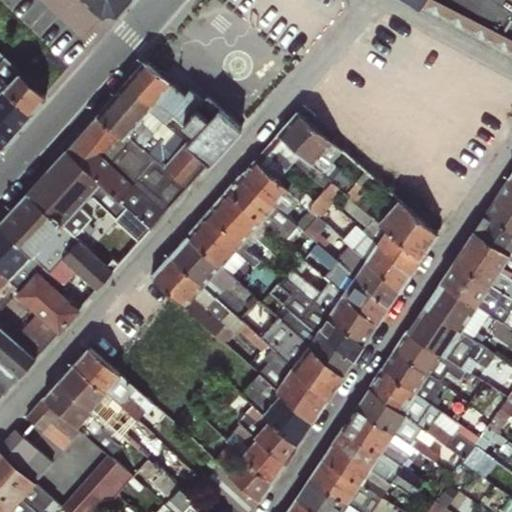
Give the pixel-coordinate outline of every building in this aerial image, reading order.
[(128,0),(87,0),(102,14),(116,14),(128,0)] [(224,0),(271,40),(297,64),(347,9),(345,0),(224,0)] [(511,0),(423,0),(421,4),(511,52),(511,0)] [(380,17),(374,25),(410,55),(426,37),(388,16),(380,17)] [(410,55),(374,25),(354,48),(389,80),(397,71),(410,55)] [(454,52),(426,37),(410,55),(420,62),(438,75),(454,52)] [(289,73),(297,64),(271,40),(271,57),(289,73)] [(389,80),(354,48),(333,72),(368,103),(377,111),(397,89),(398,88),(389,80)] [(0,51),(0,81),(5,85),(18,70),(3,55),(0,51)] [(482,68),(454,52),(438,75),(464,94),(482,68)] [(410,55),(397,71),(413,84),(404,95),(431,119),(440,126),(450,113),(428,92),(432,78),(417,66),(420,62),(410,55)] [(171,82),(145,58),(125,81),(152,105),(155,101),(171,82)] [(45,94),(18,70),(5,85),(4,86),(30,111),(45,94)] [(413,84),(397,71),(389,80),(398,88),(397,89),(404,95),(413,84)] [(368,103),(333,72),(319,87),(353,118),(368,103)] [(152,105),(125,81),(97,113),(119,134),(123,137),(127,133),(148,109),(152,105)] [(184,92),(171,82),(155,101),(169,111),(174,115),(181,123),(193,134),(215,109),(188,87),(184,92)] [(30,111),(4,86),(0,90),(0,110),(17,126),(30,111)] [(353,118),(319,87),(298,111),(332,142),(346,126),(353,118)] [(404,95),(397,89),(377,111),(381,116),(402,133),(410,123),(414,119),(423,128),(431,119),(404,95)] [(152,105),(148,109),(164,122),(165,124),(174,115),(169,111),(155,101),(152,105)] [(379,131),(376,127),(370,119),(377,111),(368,103),(353,118),(374,136),(379,131)] [(218,106),(215,109),(193,134),(186,142),(209,161),(240,127),(218,106)] [(142,147),(152,135),(164,122),(148,109),(127,133),(142,147)] [(0,145),(17,126),(0,110),(0,145)] [(332,142),(298,111),(278,134),(299,153),(311,165),(332,142)] [(381,116),(377,111),(370,119),(376,127),(379,130),(381,128),(395,141),(402,133),(381,116)] [(119,134),(97,113),(66,148),(102,183),(119,199),(133,183),(102,153),(119,134)] [(435,162),(443,154),(425,137),(410,123),(402,133),(435,163),(435,162)] [(332,142),(341,150),(364,171),(374,180),(383,187),(397,171),(346,126),(332,142)] [(133,183),(155,158),(150,154),(142,147),(127,133),(123,137),(119,134),(102,153),(133,183)] [(299,153),(278,134),(277,133),(254,159),(278,179),(293,160),(299,153)] [(435,163),(402,133),(395,141),(394,143),(412,159),(406,166),(417,177),(420,179),(435,163)] [(142,147),(150,154),(160,142),(152,135),(142,147)] [(456,138),(449,147),(476,171),(483,161),(456,138)] [(186,187),(209,161),(186,142),(185,141),(163,166),(162,167),(186,187)] [(332,182),(343,192),(345,193),(355,181),(339,168),(332,161),(341,150),(332,142),(311,165),(332,182)] [(412,159),(394,143),(387,151),(406,166),(412,159)] [(464,189),(476,171),(449,147),(443,154),(435,162),(464,189)] [(102,183),(66,148),(27,191),(61,223),(63,225),(102,183)] [(311,165),(299,153),(293,160),(324,188),(313,200),(307,207),(309,209),(316,215),(317,214),(320,216),(343,192),(332,182),(311,165)] [(186,187),(162,167),(163,166),(155,158),(133,183),(166,211),(186,187)] [(278,179),(254,159),(227,191),(261,221),(289,189),(287,187),(278,179)] [(452,208),(464,189),(435,162),(435,163),(420,179),(452,208)] [(362,194),(374,180),(364,171),(355,181),(345,193),(348,196),(365,210),(372,203),(362,194)] [(511,178),(509,176),(497,196),(511,205),(511,178)] [(436,232),(452,208),(420,179),(417,177),(398,198),(436,232)] [(292,181),(287,187),(289,189),(261,221),(265,226),(269,228),(275,220),(283,212),(286,215),(299,201),(307,207),(313,200),(292,181)] [(150,228),(119,199),(102,183),(63,225),(79,239),(112,269),(114,271),(150,228)] [(119,199),(150,228),(166,211),(133,183),(119,199)] [(61,223),(27,191),(0,219),(0,223),(32,254),(61,223)] [(261,221),(227,191),(208,212),(241,243),(247,236),(261,221)] [(378,220),(365,210),(348,196),(341,204),(366,226),(363,230),(377,241),(386,229),(377,221),(378,220)] [(511,205),(497,196),(485,213),(511,230),(511,205)] [(419,259),(436,232),(398,198),(378,220),(377,221),(386,229),(419,259)] [(302,230),(316,215),(309,209),(296,223),(302,230)] [(241,243),(208,212),(188,235),(221,265),(222,264),(241,243)] [(511,230),(485,213),(474,229),(510,253),(511,250),(511,230)] [(320,216),(317,214),(316,215),(302,230),(313,240),(328,224),(320,216)] [(285,229),(275,220),(269,228),(282,242),(289,234),(284,230),(285,229)] [(251,240),(265,226),(261,221),(247,236),(251,240)] [(32,254),(0,223),(0,267),(10,277),(31,255),(32,254)] [(61,257),(79,239),(63,225),(61,223),(32,254),(31,255),(43,266),(48,271),(61,257)] [(377,241),(363,230),(356,224),(342,239),(348,245),(365,259),(376,243),(377,241)] [(409,274),(419,259),(386,229),(377,241),(376,243),(409,274)] [(474,229),(463,246),(499,270),(510,253),(474,229)] [(221,265),(188,235),(170,255),(203,285),(221,265)] [(245,247),(251,240),(247,236),(241,243),(222,264),(232,274),(246,259),(238,253),(245,247)] [(95,289),(112,269),(79,239),(61,257),(75,270),(95,289)] [(251,240),(245,247),(261,259),(267,252),(251,240)] [(355,274),(336,259),(318,243),(303,259),(324,277),(342,293),(354,276),(355,274)] [(398,290),(409,274),(376,243),(365,259),(398,290)] [(365,259),(348,245),(336,259),(355,274),(365,259)] [(463,246),(454,260),(490,283),(499,270),(463,246)] [(261,259),(245,247),(238,253),(246,259),(254,266),(261,259)] [(511,254),(510,253),(499,270),(490,283),(489,284),(511,297),(511,254)] [(31,255),(10,277),(21,288),(37,271),(38,272),(43,266),(31,255)] [(185,306),(203,285),(170,255),(152,275),(185,306)] [(75,270),(61,257),(48,271),(43,266),(38,272),(56,288),(75,270)] [(388,306),(398,290),(365,259),(355,274),(354,276),(388,306)] [(454,260),(440,281),(477,304),(489,284),(490,283),(454,260)] [(221,265),(203,285),(238,317),(258,298),(232,274),(222,264),(221,265)] [(10,277),(0,267),(0,288),(1,287),(10,277)] [(342,293),(324,277),(316,287),(291,267),(284,275),(329,312),(342,293)] [(38,272),(37,271),(21,288),(17,293),(37,312),(58,331),(78,308),(56,288),(38,272)] [(185,306),(152,275),(133,295),(162,323),(167,327),(167,326),(185,306)] [(329,312),(284,275),(277,283),(289,293),(282,304),(301,319),(299,322),(288,313),(283,319),(309,343),(319,328),(328,314),(329,312)] [(377,322),(388,306),(354,276),(342,293),(377,322)] [(440,281),(432,293),(470,317),(478,305),(477,304),(440,281)] [(511,297),(489,284),(477,304),(478,305),(488,313),(503,323),(511,310),(511,297)] [(243,322),(238,317),(203,285),(185,306),(198,319),(225,344),(238,329),(243,322)] [(0,288),(0,309),(11,297),(1,287),(0,288)] [(364,342),(377,322),(342,293),(329,312),(328,314),(364,342)] [(432,293),(424,306),(461,329),(470,317),(432,293)] [(162,323),(133,295),(119,312),(148,339),(162,323)] [(477,330),(488,313),(478,305),(470,317),(461,329),(491,349),(495,342),(477,330)] [(191,326),(198,319),(185,306),(167,326),(179,337),(200,356),(208,349),(199,341),(203,336),(191,326)] [(424,306),(415,318),(452,343),(461,329),(424,306)] [(59,332),(58,331),(37,312),(14,337),(35,356),(36,357),(59,332)] [(148,339),(119,312),(104,328),(134,355),(148,339)] [(353,358),(364,342),(328,314),(319,328),(353,358)] [(309,343),(283,319),(278,316),(261,336),(292,364),(309,343)] [(415,318),(407,331),(440,354),(444,356),(445,355),(452,343),(415,318)] [(261,336),(243,322),(238,329),(259,349),(254,356),(259,361),(254,367),(259,372),(276,388),(291,365),(292,364),(261,336)] [(171,346),(179,337),(167,326),(167,327),(162,323),(148,339),(164,354),(174,364),(182,355),(171,346)] [(0,360),(17,376),(35,356),(14,337),(0,324),(0,360)] [(134,355),(104,328),(89,345),(120,375),(121,374),(136,357),(134,355)] [(343,374),(353,358),(319,328),(309,343),(343,374)] [(496,353),(491,349),(461,329),(452,343),(445,355),(460,365),(466,369),(470,372),(478,360),(486,367),(496,353)] [(407,331),(395,349),(428,372),(440,354),(407,331)] [(164,354),(148,339),(134,355),(136,357),(150,369),(164,354)] [(325,398),(343,374),(309,343),(292,364),(291,365),(325,398)] [(120,375),(89,345),(74,362),(106,391),(120,375)] [(395,349),(383,367),(415,391),(415,390),(428,372),(395,349)] [(459,379),(466,369),(460,365),(445,355),(444,356),(440,354),(428,372),(441,381),(447,371),(459,379)] [(161,380),(150,369),(136,357),(121,374),(146,397),(161,380)] [(0,391),(3,394),(18,376),(17,376),(0,360),(0,391)] [(106,391),(74,362),(59,379),(91,407),(106,391)] [(311,420),(325,398),(291,365),(276,388),(275,389),(280,392),(311,420)] [(211,366),(198,380),(205,385),(217,372),(211,366)] [(383,367),(369,387),(402,411),(415,391),(383,367)] [(276,388),(259,372),(241,394),(235,399),(237,400),(234,403),(245,413),(253,404),(262,412),(280,392),(275,389),(276,388)] [(443,382),(441,381),(428,372),(415,390),(431,401),(443,382)] [(146,397),(121,374),(120,375),(106,391),(136,419),(144,411),(147,413),(154,405),(146,397)] [(91,407),(59,379),(43,396),(77,425),(92,409),(93,409),(91,407)] [(369,387),(357,405),(394,432),(405,416),(406,414),(402,411),(369,387)] [(479,435),(431,401),(415,390),(415,391),(402,411),(406,414),(405,416),(436,438),(463,459),(474,443),(479,435)] [(511,390),(487,425),(498,432),(511,412),(511,390)] [(136,419),(106,391),(91,407),(93,409),(92,409),(121,436),(131,444),(138,449),(141,446),(126,432),(136,419)] [(295,444),(311,420),(280,392),(262,412),(261,413),(268,419),(295,444)] [(77,425),(43,396),(25,416),(63,450),(81,430),(77,425)] [(253,404),(245,413),(239,420),(240,421),(254,434),(268,419),(261,413),(262,412),(253,404)] [(188,405),(174,423),(183,431),(198,413),(188,405)] [(357,405),(343,426),(381,452),(394,432),(357,405)] [(92,409),(77,425),(81,430),(108,454),(109,456),(111,454),(120,444),(117,442),(121,436),(92,409)] [(431,446),(436,438),(405,416),(394,432),(419,450),(434,461),(440,453),(431,446)] [(284,461),(295,444),(268,419),(254,434),(253,435),(255,436),(284,461)] [(254,434),(240,421),(226,439),(242,452),(255,436),(253,435),(254,434)] [(498,432),(487,425),(479,435),(474,443),(485,450),(498,432)] [(343,426),(333,441),(370,469),(370,468),(381,452),(343,426)] [(15,427),(0,444),(0,448),(36,482),(53,462),(15,427)] [(409,465),(419,450),(394,432),(381,452),(402,465),(404,461),(409,465)] [(240,454),(242,452),(226,439),(221,434),(205,451),(218,463),(227,471),(242,455),(240,454)] [(242,455),(272,479),(284,461),(255,436),(242,452),(240,454),(242,455)] [(333,441),(323,457),(361,482),(370,469),(333,441)] [(0,448),(0,507),(5,511),(36,482),(0,448)] [(424,479),(402,465),(381,452),(370,468),(390,483),(395,486),(397,482),(415,494),(424,479)] [(132,474),(111,454),(109,456),(108,454),(61,505),(69,511),(101,511),(118,493),(129,479),(132,474)] [(227,471),(258,499),(272,479),(242,455),(227,471)] [(323,457),(310,476),(348,503),(361,482),(323,457)] [(204,511),(206,511),(189,496),(151,462),(142,473),(172,500),(167,506),(173,511),(204,511)] [(207,511),(249,511),(258,499),(227,471),(218,463),(204,482),(221,496),(207,511)] [(382,495),(390,483),(370,468),(370,469),(361,482),(382,495)] [(310,476),(295,497),(316,511),(341,511),(348,503),(310,476)] [(139,488),(129,479),(118,493),(128,501),(139,488)] [(43,511),(55,500),(36,482),(5,511),(43,511)] [(221,496),(204,482),(189,496),(206,511),(207,511),(221,496)] [(388,511),(394,503),(382,495),(361,482),(348,503),(360,511),(388,511)] [(431,509),(429,507),(425,511),(441,511),(445,506),(456,489),(447,483),(436,500),(431,509)] [(173,511),(167,506),(157,497),(151,503),(161,511),(173,511)] [(316,511),(295,497),(285,511),(316,511)] [(414,511),(421,502),(419,502),(412,511),(414,511)] [(425,511),(429,507),(421,502),(414,511),(425,511)] [(360,511),(348,503),(341,511),(360,511)]
